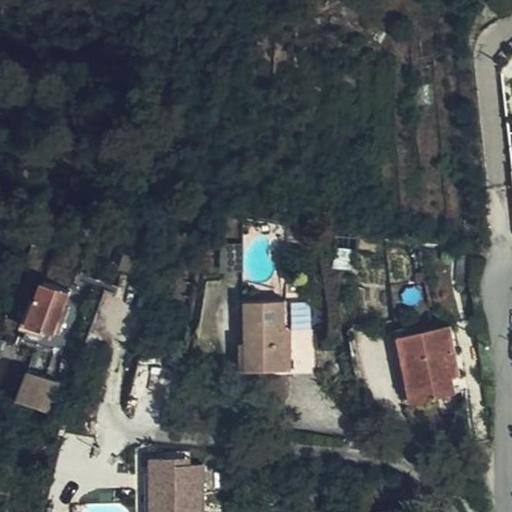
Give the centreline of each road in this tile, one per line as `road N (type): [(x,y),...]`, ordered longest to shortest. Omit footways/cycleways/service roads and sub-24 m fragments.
road 1 (unknown): [(114,428),(358,448),(420,476),(461,511)]
road 2 (unknown): [(493,286),(509,197),(500,31),(511,9)]
road 3 (residential): [(503,511),(493,286),(511,259)]
